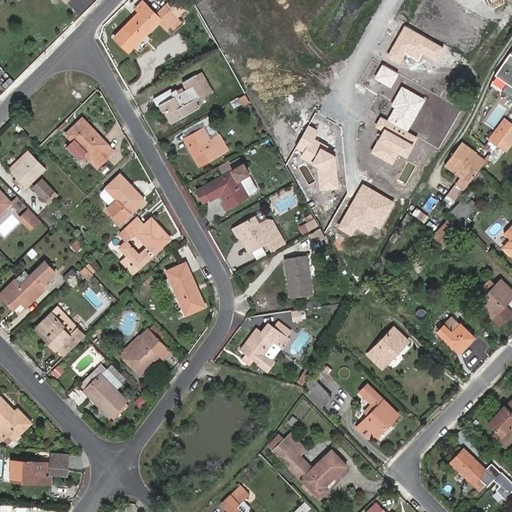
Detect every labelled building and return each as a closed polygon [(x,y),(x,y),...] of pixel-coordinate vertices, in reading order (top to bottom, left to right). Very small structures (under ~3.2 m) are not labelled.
[(175,0),(171,0),(167,5),(178,17),(185,9),(175,0)] [(169,25),(178,17),(167,5),(157,15),(143,1),(136,8),(140,12),(116,37),(130,51),(160,20),(167,27),(169,25)] [(169,25),(175,30),(183,22),(178,17),(169,25)] [(444,47),(405,25),(388,54),(400,61),(404,53),(417,60),(422,52),(436,61),(444,47)] [(511,53),(496,74),(496,75),(509,84),(505,89),(511,93),(511,53)] [(399,74),(382,64),(374,77),(392,87),(399,74)] [(194,110),(201,106),(198,101),(214,92),(203,71),(197,74),(207,91),(189,101),(194,110)] [(173,91),(171,89),(155,99),(158,105),(160,104),(163,112),(164,111),(168,109),(175,121),(194,110),(189,101),(207,91),(197,74),(186,80),(190,87),(186,89),(179,93),(177,89),(173,91)] [(383,130),(371,152),(394,165),(400,155),(406,158),(417,137),(407,131),(425,99),(402,87),(392,106),(394,107),(387,120),(381,117),(376,126),(383,130)] [(485,118),(490,126),(504,116),(498,108),(485,118)] [(171,123),(175,121),(168,109),(164,111),(171,123)] [(68,134),(74,140),(68,146),(80,159),(86,153),(99,165),(114,149),(84,119),(68,134)] [(490,138),(492,140),(499,145),(511,126),(511,125),(504,119),(490,138)] [(318,129),(309,124),(295,148),(302,151),(299,155),(317,165),(318,190),(339,189),(337,156),(326,150),(328,146),(314,138),(318,129)] [(511,142),(511,126),(499,145),(506,150),(511,142)] [(211,139),(204,128),(185,138),(201,165),(228,148),(220,134),(211,139)] [(486,149),(492,153),(499,145),(492,140),(486,149)] [(474,157),(460,147),(457,150),(472,161),(474,157)] [(29,150),(10,170),(12,172),(32,153),(29,150)] [(457,150),(443,169),(467,187),(480,170),(484,165),(474,157),(472,161),(457,150)] [(47,168),(32,153),(12,172),(27,188),(47,168)] [(250,172),(240,155),(221,166),(226,174),(199,189),(205,201),(211,197),(213,200),(218,197),(222,194),(228,206),(247,195),(239,180),(250,172)] [(121,174),(102,191),(102,195),(111,205),(110,207),(122,220),(145,198),(121,174)] [(54,190),(43,178),(34,187),(46,199),(54,190)] [(395,203),(363,184),(338,227),(352,235),(355,229),(369,236),(375,226),(380,229),(395,203)] [(224,208),(228,206),(222,194),(218,197),(224,208)] [(0,203),(0,214),(12,203),(6,198),(0,203)] [(474,209),(464,199),(448,214),(459,224),(474,209)] [(38,225),(42,220),(34,212),(29,207),(25,212),(38,225)] [(32,230),(38,225),(25,212),(19,217),(32,230)] [(147,223),(139,215),(118,235),(125,242),(120,247),(127,254),(139,267),(171,238),(153,217),(147,223)] [(259,224),(254,215),(238,225),(246,240),(253,251),(269,241),(273,250),(286,243),(273,220),(268,219),(259,224)] [(319,225),(315,218),(307,223),(311,229),(319,225)] [(460,232),(448,221),(431,238),(442,249),(460,232)] [(231,228),(237,237),(246,240),(238,225),(231,228)] [(316,243),(327,237),(322,227),(311,233),(316,243)] [(438,253),(442,249),(431,238),(427,242),(438,253)] [(132,273),(139,267),(127,254),(121,260),(132,273)] [(312,294),(307,255),(286,258),(292,297),(312,294)] [(420,275),(429,267),(420,258),(412,266),(420,275)] [(33,272),(28,266),(1,293),(15,308),(21,301),(25,297),(30,303),(44,289),(42,286),(56,272),(45,260),(33,272)] [(167,270),(170,277),(164,279),(174,299),(180,297),(186,313),(205,305),(187,262),(167,270)] [(89,280),(95,274),(86,266),(81,271),(89,280)] [(64,277),(69,282),(79,273),(74,268),(64,277)] [(152,290),(159,283),(151,275),(144,281),(152,290)] [(492,278),(481,289),(486,295),(479,303),(500,323),(511,312),(504,305),(511,297),(511,289),(502,280),(497,284),(492,278)] [(21,301),(26,307),(30,303),(25,297),(21,301)] [(59,348),(65,354),(85,334),(60,307),(40,326),(51,338),(49,340),(57,349),(59,348)] [(474,337),(453,315),(438,330),(460,352),(474,337)] [(287,337),(293,329),(280,318),(273,326),(287,337)] [(170,351),(176,345),(155,323),(148,329),(170,351)] [(262,331),(258,328),(242,349),(246,353),(255,359),(268,370),(275,361),(273,360),(289,339),(287,337),(273,326),(269,323),(262,331)] [(40,326),(37,328),(49,340),(51,338),(40,326)] [(409,341),(396,327),(369,353),(382,368),(409,341)] [(164,357),(170,351),(148,329),(122,353),(140,374),(160,354),(164,357)] [(242,358),(251,365),(255,359),(246,353),(242,358)] [(313,371),(307,368),(298,383),(304,385),(313,371)] [(127,399),(102,373),(84,390),(109,416),(127,399)] [(321,384),(319,382),(309,392),(321,405),(331,396),(321,384)] [(399,414),(370,383),(362,390),(376,405),(378,406),(374,410),(358,425),(368,436),(373,432),(377,436),(399,414)] [(15,410),(0,394),(0,438),(2,440),(9,433),(14,438),(32,421),(18,407),(15,410)] [(488,421),(498,431),(494,435),(505,446),(511,439),(511,400),(507,405),(505,404),(488,421)] [(316,443),(304,429),(289,443),(302,456),(316,443)] [(268,445),(274,451),(285,439),(280,433),(268,445)] [(302,456),(289,443),(285,439),(274,451),(301,479),(302,477),(320,496),(329,488),(325,485),(347,465),(332,450),(313,467),(302,456)] [(511,470),(498,458),(487,469),(464,447),(449,462),(472,484),(475,482),(482,490),(501,473),(509,481),(511,477),(511,470)] [(65,473),(66,452),(52,451),(51,462),(6,459),(5,475),(18,476),(18,480),(50,483),(51,473),(65,473)] [(224,502),(224,506),(230,511),(241,511),(237,507),(250,494),(245,489),(235,498),(232,495),(224,502)]
